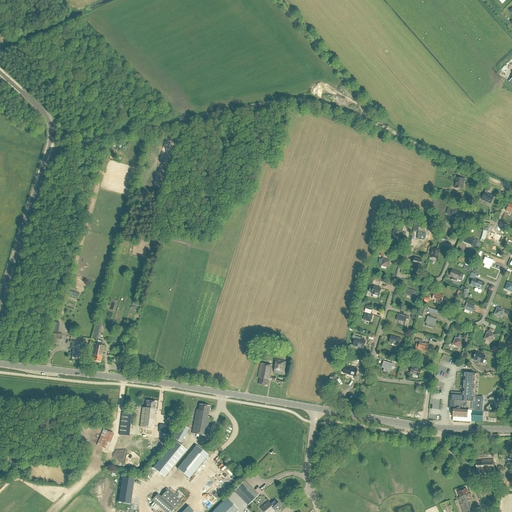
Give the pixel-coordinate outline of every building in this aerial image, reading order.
[(454,188),(458,188),(463,189),(464,179),(463,178),(458,178),(457,178),(456,178),(455,180),(454,188)] [(482,199),(482,200),(489,203),(491,204),(494,198),(492,197),(492,196),(487,194),(488,192),(486,191),(482,199)] [(456,218),(458,210),(450,208),(450,209),(448,208),(447,210),(450,211),(448,216),(456,218)] [(401,237),(403,229),(395,228),(394,235),(401,237)] [(425,240),(426,232),(418,232),(418,239),(425,240)] [(501,243),(503,237),(495,233),(492,239),(501,243)] [(464,242),(472,245),(472,247),(476,248),(479,241),(475,239),(466,236),(464,242)] [(432,250),(430,257),(430,258),(438,259),(439,251),(432,250)] [(492,267),(494,261),(485,257),(483,263),(492,267)] [(420,267),(422,260),(415,258),(413,265),(420,267)] [(389,268),(390,261),(383,259),(381,266),(389,268)] [(450,276),(453,277),(452,280),(457,282),(458,279),(461,281),(464,275),(453,270),(450,276)] [(471,285),(474,286),(483,289),(485,283),(476,280),(473,279),(471,285)] [(369,291),(369,292),(372,292),(372,294),(379,296),(382,289),(374,287),(371,286),(369,291)] [(413,298),(414,294),(416,295),(417,292),(415,292),(406,289),(404,295),(413,298)] [(442,302),(444,296),(435,294),(433,300),(442,302)] [(473,313),(476,307),(467,303),(465,309),(473,313)] [(502,318),(505,311),(497,308),(494,315),(502,318)] [(373,315),(371,314),(372,311),(366,309),(365,312),(366,313),(364,320),(371,322),(373,315)] [(405,323),(407,319),(409,320),(409,317),(407,317),(398,314),(397,320),(405,323)] [(433,328),(434,326),(435,326),(437,320),(428,317),(426,323),(427,323),(426,326),(433,328)] [(98,340),(102,325),(96,323),(92,338),(98,340)] [(492,342),(494,337),(496,338),(497,335),(495,334),(494,335),(487,332),(484,339),(492,342)] [(61,345),(62,334),(54,333),(53,344),(61,345)] [(463,341),(461,340),(463,337),(459,335),(458,338),(456,337),(453,345),(460,348),(463,341)] [(358,348),(363,349),(365,341),(360,340),(361,338),(356,336),(355,338),(353,346),(353,348),(357,349),(358,348)] [(399,345),(400,339),(392,336),(390,343),(399,345)] [(416,345),(419,346),(418,348),(427,351),(429,345),(423,343),(423,341),(418,339),(416,345)] [(81,353),(83,342),(72,341),(71,348),(73,348),(72,358),(79,358),(80,353),(81,353)] [(94,344),(92,355),(93,355),(94,355),(93,361),(100,362),(102,357),(101,356),(101,353),(102,353),(104,346),(102,345),(97,344),(94,344)] [(476,352),(473,359),(482,363),(485,356),(482,354),(476,352)] [(284,375),(287,361),(276,359),(274,373),(284,375)] [(382,368),(384,368),(384,370),(384,371),(388,373),(390,372),(390,370),(391,370),(393,370),(394,366),(392,366),(393,364),(392,364),(384,361),(382,368)] [(260,364),(258,378),(260,378),(259,384),(267,386),(268,380),(268,379),(270,380),(270,378),(270,376),(270,377),(272,365),(260,364)] [(436,373),(447,377),(450,368),(444,366),(442,374),(439,373),(440,372),(437,371),(438,368),(439,368),(441,365),(439,364),(436,373)] [(348,374),(355,376),(354,379),(357,379),(357,377),(356,377),(358,369),(350,367),(348,374)] [(410,373),(413,374),(418,376),(419,376),(420,372),(422,373),(423,371),(421,370),(419,369),(412,367),(410,373)] [(454,400),(453,408),(453,417),(453,421),(471,422),(471,421),(472,410),(482,411),(483,397),(476,397),(477,373),(475,373),(471,373),(464,373),(464,374),(464,382),(463,393),(463,396),(451,395),(450,397),(450,400),(454,400)] [(154,414),(155,402),(146,401),(145,408),(143,408),(140,427),(154,428),(155,414),(154,414)] [(192,433),(196,434),(199,435),(206,436),(207,429),(206,429),(207,427),(208,427),(209,417),(207,417),(209,406),(199,404),(198,410),(196,409),(192,433)] [(129,436),(132,414),(122,412),(119,435),(129,436)] [(181,443),(189,429),(179,424),(172,437),(181,443)] [(160,425),(159,432),(168,434),(169,426),(160,425)] [(104,449),(111,434),(101,430),(94,445),(104,449)] [(164,478),(186,450),(174,441),(152,468),(164,478)] [(208,455),(196,445),(177,469),(189,478),(208,455)] [(483,471),(494,470),(492,459),(481,460),(482,461),(475,462),(476,471),(483,470),(483,471)] [(123,479),(120,504),(127,505),(130,480),(123,479)] [(252,503),(259,495),(245,481),(238,488),(252,503)] [(171,511),(174,509),(181,501),(174,495),(171,492),(167,489),(161,497),(159,498),(156,495),(152,499),(165,511),(171,511)] [(463,511),(476,511),(475,509),(476,509),(474,503),(473,504),(472,501),(473,500),(471,493),(469,494),(467,489),(458,492),(460,497),(458,498),(463,511)] [(226,498),(212,511),(234,511),(237,509),(226,498)] [(276,511),(281,506),(276,500),(271,504),(269,501),(261,508),(263,511),(272,511),(275,510),(276,511)]
